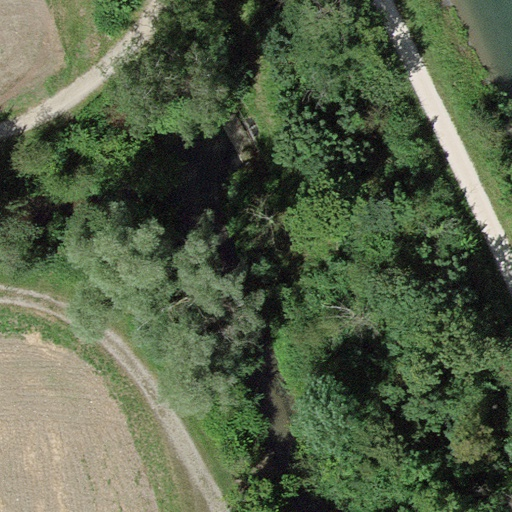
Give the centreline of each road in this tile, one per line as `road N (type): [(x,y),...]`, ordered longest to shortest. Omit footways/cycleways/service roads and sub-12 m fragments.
road 1 (track): [(0,295),(47,310),(96,341),(179,445),(215,511)]
road 2 (track): [(379,0),(511,277)]
road 3 (track): [(0,131),(44,117),(117,60)]
